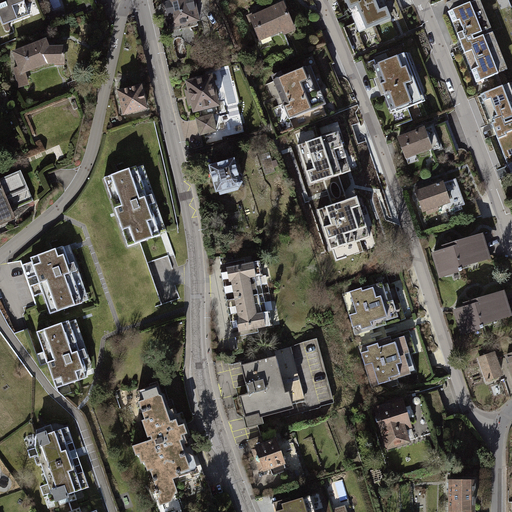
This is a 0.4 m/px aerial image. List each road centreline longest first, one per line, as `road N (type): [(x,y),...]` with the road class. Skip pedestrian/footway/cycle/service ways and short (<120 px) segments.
road 1 (tertiary): [(248,511),(199,376),(191,223),(140,0)]
road 2 (residential): [(500,424),(479,416),(459,386),(376,132),(320,0)]
road 3 (residential): [(131,0),(81,180),(0,256)]
road 4 (residential): [(511,234),(420,0)]
road 5 (track): [(112,511),(86,433),(0,318)]
